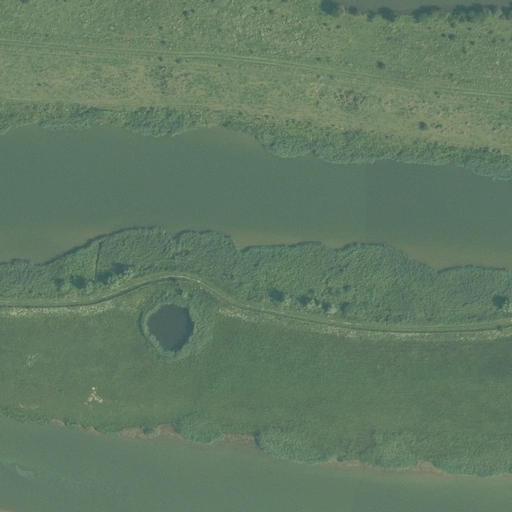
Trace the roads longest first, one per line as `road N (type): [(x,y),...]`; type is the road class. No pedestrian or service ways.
road 1 (track): [(511,321),(361,327),(253,308),(176,274),(85,300),(0,303)]
road 2 (track): [(511,94),(238,60),(0,43)]
